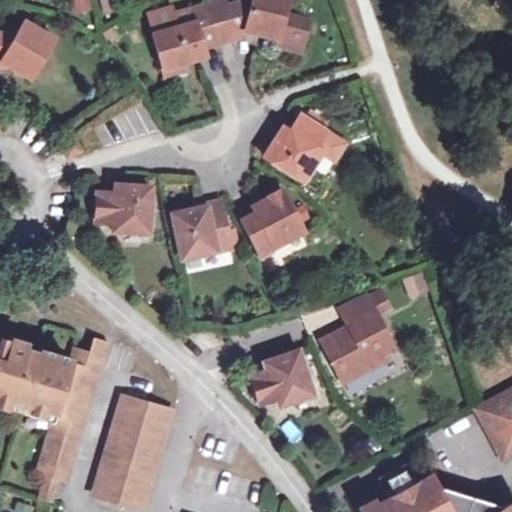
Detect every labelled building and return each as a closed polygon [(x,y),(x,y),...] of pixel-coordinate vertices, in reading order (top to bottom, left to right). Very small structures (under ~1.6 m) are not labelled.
[(68,0),(70,15),(90,12),(88,0),(68,0)] [(254,28),(253,32),(258,34),(275,38),(273,45),(296,51),(303,24),(282,19),(286,0),(239,0),(224,5),(222,0),(219,0),(191,8),(195,22),(152,35),(161,66),(185,60),(202,55),(200,48),(233,38),(230,29),(245,24),(254,28)] [(24,21),(17,33),(0,61),(9,66),(27,77),(51,36),(24,21)] [(252,36),(253,32),(254,28),(245,24),(230,29),(233,38),(252,36)] [(0,61),(17,33),(0,33),(0,66),(5,66),(9,66),(0,61)] [(188,71),(185,60),(161,66),(164,78),(188,71)] [(281,139),(275,135),(261,155),(301,180),(321,152),(313,146),(324,130),(299,113),(288,129),(281,139)] [(288,129),(281,125),(278,130),(275,135),(281,139),(288,129)] [(72,135),(57,144),(60,149),(69,150),(72,155),(81,150),(72,135)] [(124,185),(122,184),(117,184),(114,184),(113,192),(123,193),(124,185)] [(113,192),(95,191),(93,222),(111,222),(111,230),(147,233),(149,186),(124,185),(123,193),(113,192)] [(264,206),(240,219),(259,253),(302,229),(280,189),(260,199),(264,206)] [(220,207),(217,195),(209,197),(193,201),(194,207),(195,213),(220,207)] [(264,206),(260,199),(258,195),(243,203),(234,208),(240,219),(264,206)] [(229,247),(220,207),(195,213),(194,207),(168,213),(179,259),(229,247)] [(400,278),(407,297),(428,289),(420,270),(400,278)] [(346,324),(337,329),(320,338),(341,379),(367,365),(364,358),(378,351),(380,354),(391,348),(363,294),(337,307),(346,324)] [(0,399),(7,402),(5,408),(34,417),(37,409),(53,415),(50,422),(34,474),(60,482),(102,345),(88,340),(84,353),(72,349),(68,363),(38,354),(37,357),(23,352),(24,348),(22,344),(13,341),(9,343),(8,348),(3,346),(4,342),(0,341),(0,399)] [(275,366),(264,369),(248,374),(258,403),(274,397),(276,405),(311,393),(296,349),(272,357),(275,366)] [(383,360),(380,354),(378,351),(364,358),(367,365),(368,367),(383,360)] [(260,361),(264,369),(275,366),(272,357),(266,359),(260,361)] [(501,459),(511,452),(511,386),(474,408),(501,459)] [(88,494),(135,509),(165,416),(117,401),(88,494)] [(34,417),(50,422),(53,415),(37,409),(34,417)] [(378,482),(381,489),(387,486),(391,494),(403,487),(399,478),(396,480),(393,474),(378,482)] [(511,511),(511,502),(502,508),(433,486),(427,475),(412,482),(418,492),(409,497),(408,495),(398,500),(399,502),(390,506),(385,497),(372,503),(370,500),(357,507),(359,511),(511,511)] [(30,497),(41,500),(47,480),(37,477),(30,497)]
